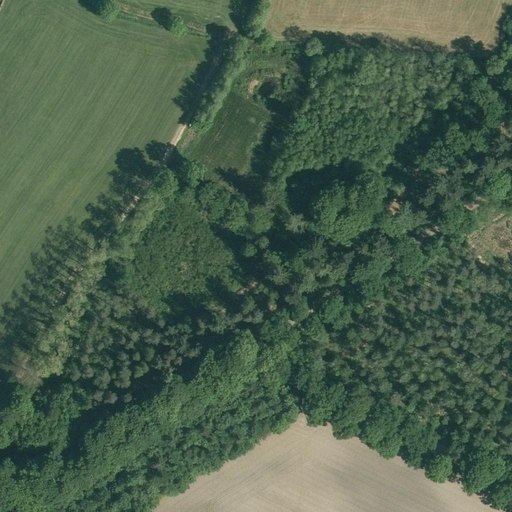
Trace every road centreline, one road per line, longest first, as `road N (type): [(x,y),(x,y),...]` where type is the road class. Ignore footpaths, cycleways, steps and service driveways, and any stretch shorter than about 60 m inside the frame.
road 1 (track): [(0,406),(76,274),(181,132),(228,48)]
road 2 (unclassified): [(248,348),(511,180)]
road 3 (track): [(248,348),(511,480)]
road 4 (unclassified): [(248,348),(28,488),(0,493)]
